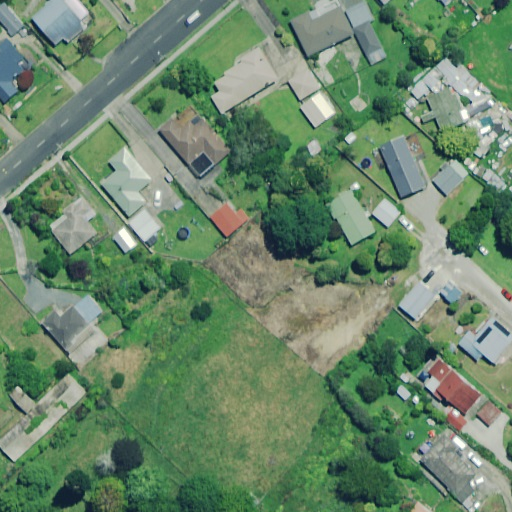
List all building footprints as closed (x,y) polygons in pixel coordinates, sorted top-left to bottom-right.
[(89,22),(94,18),(78,0),(52,0),(53,1),(32,19),(55,45),(64,38),(71,46),(93,26),(89,22)] [(374,20),(365,2),(345,11),(339,0),(337,0),(318,9),(292,22),(309,57),(356,35),(372,66),(387,58),(370,22),(374,20)] [(5,4),(0,8),(0,21),(14,36),(25,26),(5,4)] [(283,61),(271,42),(242,61),(243,64),(215,82),(221,92),(212,98),(223,115),(284,75),(277,65),(283,61)] [(4,51),(0,47),(0,99),(7,106),(22,92),(11,79),(33,59),(24,49),(18,54),(10,46),(4,51)] [(301,54),(290,62),(299,74),(310,66),(301,54)] [(457,70),(442,58),(431,72),(472,102),(484,86),(460,67),(457,70)] [(321,89),(309,70),(290,83),(302,101),(321,89)] [(432,91),(435,94),(443,87),(431,73),(423,80),(432,91)] [(432,91),(423,80),(414,89),(423,99),(432,91)] [(466,127),(469,135),(481,130),(499,123),(489,99),(461,110),(452,89),(428,98),(433,111),(421,116),(424,125),(436,120),(443,136),(466,127)] [(337,113),(321,93),(301,108),(316,129),(337,113)] [(197,115),(188,105),(158,131),(201,179),(233,151),(200,113),(197,115)] [(416,133),(370,151),(379,172),(389,167),(402,198),(427,187),(417,163),(426,159),(416,133)] [(322,148),(316,140),(306,147),(312,155),(322,148)] [(153,181),(126,149),(110,162),(118,172),(103,185),(130,217),(148,202),(139,192),(153,181)] [(469,159),(463,154),(458,161),(471,172),(480,162),(472,156),(469,159)] [(469,175),(456,161),(451,165),(448,162),(440,169),(443,172),(434,181),(447,195),(469,175)] [(480,162),(471,172),(499,195),(508,184),(481,161),(480,162)] [(376,232),(352,191),(326,206),(335,221),(337,219),(353,246),(376,232)] [(49,227),(71,256),(89,242),(92,245),(111,230),(83,195),(63,212),(65,214),(49,227)] [(401,213),(386,200),(373,214),(389,228),(401,213)] [(229,238),(251,219),(242,209),(237,214),(228,204),(212,218),(229,238)] [(163,229),(146,210),(130,223),(146,243),(163,229)] [(137,245),(125,229),(114,238),(126,254),(137,245)] [(463,295),(451,282),(440,292),(453,305),(463,295)] [(436,297),(421,283),(400,306),(416,320),(436,297)] [(58,311),(43,323),(69,354),(66,357),(73,365),(105,338),(92,322),(103,312),(90,297),(77,308),(76,306),(63,317),(58,311)] [(511,343),(511,333),(494,318),(478,336),(471,330),(458,345),(478,362),(484,355),(494,363),(511,343)] [(10,320),(0,329),(0,332),(10,342),(21,331),(10,320)] [(483,394),(435,354),(426,364),(432,369),(429,372),(435,377),(425,388),(443,403),(446,398),(466,414),(483,394)] [(425,386),(407,371),(400,379),(424,399),(429,393),(423,388),(425,386)] [(0,447),(14,462),(87,394),(70,375),(37,405),(19,386),(9,395),(28,415),(0,441),(0,447)] [(501,412),(490,402),(478,415),(489,425),(501,412)] [(452,423),(445,431),(454,438),(461,431),(465,434),(473,424),(449,404),(441,414),(452,423)] [(422,459),(421,460),(463,504),(475,492),(468,484),(477,476),(465,462),(469,458),(459,447),(457,449),(445,437),(429,453),(425,449),(419,455),(423,458),(422,459)]
